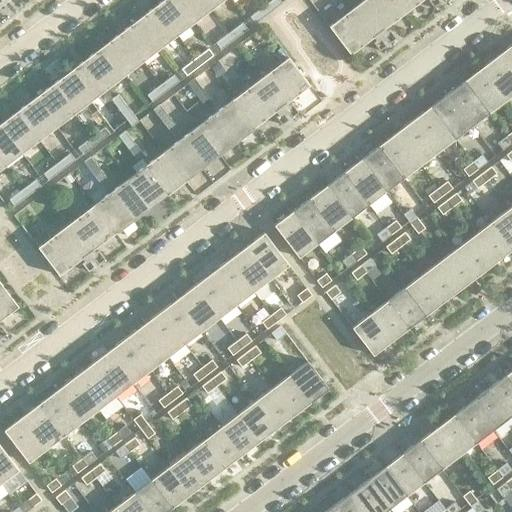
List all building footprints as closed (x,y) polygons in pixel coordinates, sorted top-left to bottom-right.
[(193,21),(176,0),(161,0),(154,6),(176,34),(193,21)] [(210,8),(203,0),(176,0),(193,21),(210,8)] [(279,0),(270,0),(262,6),(268,13),(281,3),(279,0)] [(361,0),(328,26),(349,54),(376,34),(379,37),(372,42),(378,50),(385,45),(386,47),(390,44),(389,43),(395,38),(389,29),(382,34),(380,31),(420,0),(427,0),(434,8),(440,3),(442,5),(445,3),(444,1),(444,0),(361,0)] [(176,34),(154,6),(137,19),(158,47),(176,34)] [(268,13),(262,6),(249,16),(254,23),(268,13)] [(158,47),(137,19),(120,32),(141,60),(158,47)] [(242,22),(228,32),(233,39),(247,29),(242,22)] [(141,60),(120,32),(102,45),(124,73),(141,60)] [(233,39),(228,32),(215,42),(220,49),(233,39)] [(262,36),(256,40),(262,48),(268,44),(262,36)] [(511,43),(505,48),(506,50),(499,55),(511,72),(511,43)] [(124,73),(102,45),(85,58),(106,87),(124,73)] [(207,48),(194,58),(199,65),(212,55),(207,48)] [(511,94),(511,72),(499,55),(492,60),(491,59),(481,67),(505,99),(511,94)] [(309,85),(287,56),(214,112),(235,141),(279,108),(281,111),(274,116),(280,123),(287,118),(289,121),(292,119),(290,116),(297,111),(291,103),(284,108),(282,105),(309,85)] [(106,87),(85,58),(68,71),(89,100),(106,87)] [(199,65),(194,58),(180,68),(185,75),(199,65)] [(217,62),(209,68),(217,77),(224,71),(217,62)] [(505,99),(481,67),(471,74),(472,76),(465,81),(488,112),(505,99)] [(89,100),(68,71),(50,84),(72,113),(89,100)] [(172,74),(159,85),(164,91),(177,81),(172,74)] [(186,83),(197,97),(203,92),(193,78),(186,83)] [(488,112),(465,81),(458,87),(457,85),(446,93),(471,125),(488,112)] [(72,113),(50,84),(33,97),(55,126),(72,113)] [(164,91),(159,85),(145,95),(150,102),(164,91)] [(214,105),(203,92),(197,97),(207,110),(214,105)] [(471,125),(446,93),(436,101),(437,102),(430,107),(454,138),(471,125)] [(110,99),(120,112),(127,107),(117,94),(110,99)] [(55,126),(33,97),(16,110),(38,139),(55,126)] [(152,109),(162,123),(169,118),(159,104),(152,109)] [(137,121),(127,107),(120,112),(131,126),(137,121)] [(454,138),(430,107),(423,113),(422,111),(412,119),(437,151),(454,138)] [(38,139),(16,110),(0,122),(0,125),(20,152),(38,139)] [(235,141),(214,112),(197,125),(218,154),(235,141)] [(179,131),(169,118),(162,123),(172,136),(179,131)] [(437,151),(412,119),(402,127),(403,128),(396,133),(420,165),(437,151)] [(20,152),(0,125),(0,160),(3,165),(20,152)] [(218,154),(197,125),(179,138),(201,167),(218,154)] [(104,126),(90,137),(95,144),(109,133),(104,126)] [(118,136),(128,149),(135,144),(124,131),(118,136)] [(420,165),(396,133),(389,139),(388,137),(378,145),(402,178),(420,165)] [(511,142),(506,135),(496,142),(502,150),(511,142)] [(95,144),(90,137),(77,147),(82,154),(95,144)] [(201,167),(179,138),(162,151),(184,180),(201,167)] [(145,157),(135,144),(128,149),(138,163),(145,157)] [(402,178),(378,145),(368,153),(369,154),(362,159),(385,191),(402,178)] [(184,180),(162,151),(145,164),(166,193),(184,180)] [(69,153),(56,163),(61,170),(74,159),(69,153)] [(481,154),(471,161),(477,169),(486,161),(481,154)] [(83,162),(93,175),(100,170),(90,157),(83,162)] [(385,191),(362,159),(355,165),(353,163),(343,172),(367,204),(385,191)] [(477,169),(471,161),(462,169),(467,176),(477,169)] [(61,170),(56,163),(42,173),(48,180),(61,170)] [(166,193),(145,164),(127,178),(149,206),(166,193)] [(495,173),(490,166),(480,173),(486,181),(495,173)] [(110,184),(100,170),(93,175),(103,189),(110,184)] [(367,204),(343,172),(333,179),(334,181),(327,186),(350,217),(367,204)] [(486,181),(480,173),(471,181),(476,188),(486,181)] [(68,175),(62,179),(67,185),(72,181),(68,175)] [(149,206),(127,178),(110,191),(132,219),(149,206)] [(35,179),(21,189),(27,196),(40,186),(35,179)] [(446,181),(436,188),(442,195),(451,188),(446,181)] [(350,217),(327,186),(320,191),(318,190),(308,198),(333,230),(350,217)] [(442,195),(436,188),(427,195),(432,202),(442,195)] [(27,196),(21,189),(8,199),(13,206),(27,196)] [(132,219),(110,191),(37,247),(58,275),(85,254),(88,258),(81,263),(87,271),(94,266),(95,268),(99,266),(97,264),(104,259),(98,250),(91,255),(88,252),(132,219)] [(461,199),(456,192),(446,199),(452,207),(461,199)] [(333,230),(308,198),(298,205),(299,207),(292,212),(316,243),(333,230)] [(452,207),(446,199),(437,207),(442,214),(452,207)] [(402,214),(409,224),(417,218),(409,208),(402,214)] [(511,214),(507,208),(490,221),(511,249),(511,248),(511,214)] [(316,243),(292,212),(285,218),(284,216),(273,224),(298,257),(316,243)] [(424,228),(417,218),(409,224),(417,233),(424,228)] [(395,220),(385,227),(390,234),(400,227),(395,220)] [(511,249),(490,221),(472,235),(492,261),(499,256),(500,257),(511,249)] [(390,234),(385,227),(375,234),(381,241),(390,234)] [(288,264),(263,232),(252,240),(253,242),(246,247),(270,278),(288,264)] [(409,239),(404,232),(394,239),(400,246),(409,239)] [(492,261),(472,235),(455,248),(476,276),(486,268),(485,267),(492,261)] [(400,246),(394,239),(385,246),(390,253),(400,246)] [(360,246),(350,253),(356,260),(365,253),(360,246)] [(270,278),(246,247),(239,252),(238,251),(228,259),(253,291),(270,278)] [(476,276),(455,248),(438,261),(458,287),(465,282),(466,283),(476,276)] [(356,260),(350,253),(341,260),(346,268),(356,260)] [(375,265),(369,258),(360,265),(365,272),(375,265)] [(253,291),(228,259),(218,266),(219,268),(212,273),(235,304),(253,291)] [(458,287),(438,261),(420,274),(442,302),(452,294),(451,293),(458,287)] [(365,272),(360,265),(350,272),(355,280),(365,272)] [(235,304),(212,273),(205,279),(204,277),(193,285),(218,317),(235,304)] [(325,273),(315,280),(321,287),(330,280),(325,273)] [(442,302),(420,274),(403,287),(423,313),(430,308),(431,309),(442,302)] [(0,319),(17,306),(0,283),(0,340),(1,340),(0,339),(0,337),(6,333),(0,325),(0,319)] [(340,292),(334,284),(324,292),(330,299),(340,292)] [(218,317),(193,285),(183,292),(184,294),(177,299),(201,330),(218,317)] [(423,313),(403,287),(386,300),(407,328),(417,320),(416,319),(423,313)] [(311,295),(305,288),(296,295),(301,302),(311,295)] [(201,330),(177,299),(170,305),(169,303),(159,311),(184,343),(201,330)] [(407,328),(386,300),(369,313),(389,339),(396,334),(397,336),(407,328)] [(280,307),(270,314),(276,321),(285,314),(280,307)] [(184,343),(159,311),(149,319),(150,320),(143,325),(167,356),(184,343)] [(389,339),(369,313),(351,327),(372,355),(383,346),(382,345),(389,339)] [(276,321),(270,314),(260,322),(266,329),(276,321)] [(167,356),(143,325),(136,331),(135,329),(125,337),(149,369),(167,356)] [(285,333),(280,326),(270,333),(276,340),(285,333)] [(245,333),(236,340),(241,348),(251,340),(245,333)] [(149,369),(125,337),(114,345),(115,347),(108,352),(132,383),(149,369)] [(241,348),(236,340),(226,348),(231,355),(241,348)] [(260,352),(254,345),(245,352),(250,359),(260,352)] [(132,383),(108,352),(101,357),(100,356),(90,363),(114,396),(132,383)] [(250,359),(245,352),(235,359),(241,367),(250,359)] [(211,359),(201,366),(207,374),(216,366),(211,359)] [(327,388),(306,361),(288,374),(308,400),(315,395),(316,397),(327,388)] [(114,396),(90,363),(89,364),(90,366),(85,369),(84,368),(72,377),(97,409),(114,396)] [(207,374),(201,366),(192,374),(197,381),(207,374)] [(225,378),(220,371),(210,378),(216,386),(225,378)] [(308,400),(288,374),(271,387),(292,415),(302,407),(301,406),(308,400)] [(511,413),(511,383),(506,376),(499,381),(498,380),(488,387),(509,416),(511,413)] [(97,409),(72,377),(62,384),(63,386),(56,391),(80,422),(97,409)] [(216,386),(210,378),(201,386),(206,393),(216,386)] [(176,386),(166,393),(172,400),(182,393),(176,386)] [(292,415),(271,387),(254,400),(274,427),(281,421),(282,423),(292,415)] [(509,416),(488,387),(477,395),(478,396),(471,402),(492,429),(509,416)] [(80,422),(56,391),(49,396),(48,395),(38,403),(63,435),(80,422)] [(172,400),(166,393),(157,400),(162,407),(172,400)] [(191,405),(185,397),(176,405),(181,412),(191,405)] [(274,427),(254,400),(237,413),(258,441),(268,433),(267,432),(274,427)] [(492,429),(471,402),(464,407),(463,406),(453,413),(475,442),(492,429)] [(63,435),(38,403),(28,410),(29,412),(22,417),(46,448),(63,435)] [(181,412),(176,405),(166,412),(172,419),(181,412)] [(258,441),(237,413),(220,426),(240,453),(247,447),(248,449),(258,441)] [(475,442),(453,413),(443,421),(444,423),(437,428),(458,455),(475,442)] [(132,419),(139,429),(146,423),(139,414),(132,419)] [(46,448),(22,417),(15,422),(14,421),(3,429),(28,462),(46,448)] [(154,433),(146,423),(139,429),(147,438),(154,433)] [(124,425),(115,432),(120,439),(130,432),(124,425)] [(240,453),(220,426),(202,439),(223,467),(234,459),(232,458),(240,453)] [(458,455),(437,428),(430,433),(429,432),(419,440),(441,468),(458,455)] [(120,439),(115,432),(105,439),(111,447),(120,439)] [(139,444),(133,437),(124,444),(129,451),(139,444)] [(223,467),(202,439),(185,453),(206,481),(207,480),(206,478),(212,474),(213,475),(223,467)] [(441,468),(419,440),(418,440),(419,442),(413,446),(412,445),(401,453),(423,482),(441,468)] [(129,451),(124,444),(114,451),(120,459),(129,451)] [(0,482),(18,470),(0,446),(0,482)] [(90,451),(80,458),(86,465),(95,458),(90,451)] [(206,481),(185,453),(167,466),(187,492),(195,487),(196,488),(206,481)] [(423,482),(401,453),(391,461),(392,462),(385,467),(406,495),(423,482)] [(86,465),(80,458),(71,465),(76,473),(86,465)] [(505,462),(496,470),(501,477),(511,469),(505,462)] [(104,470),(99,463),(89,470),(95,477),(104,470)] [(187,492),(167,466),(150,479),(171,507),(182,499),(180,498),(187,492)] [(406,495),(385,467),(378,473),(377,471),(367,479),(389,508),(406,495)] [(95,477),(89,470),(80,477),(85,485),(95,477)] [(501,477),(496,470),(486,477),(492,484),(501,477)] [(45,485),(51,492),(60,485),(55,478),(45,485)] [(164,511),(171,507),(150,479),(133,492),(148,511),(164,511)] [(382,511),(389,508),(367,479),(357,487),(358,488),(351,494),(364,511),(382,511)] [(510,489),(505,481),(495,489),(501,496),(510,489)] [(69,497),(64,490),(54,497),(60,504),(69,497)] [(461,496),(469,505),(476,500),(469,490),(461,496)] [(148,511),(133,492),(116,505),(121,511),(148,511)] [(41,500),(35,493),(25,500),(31,507),(41,500)] [(364,511),(351,494),(343,499),(342,498),(332,505),(337,511),(364,511)] [(479,511),(483,509),(476,500),(469,505),(473,511),(479,511)] [(454,501),(444,509),(446,511),(454,511),(459,508),(454,501)]
